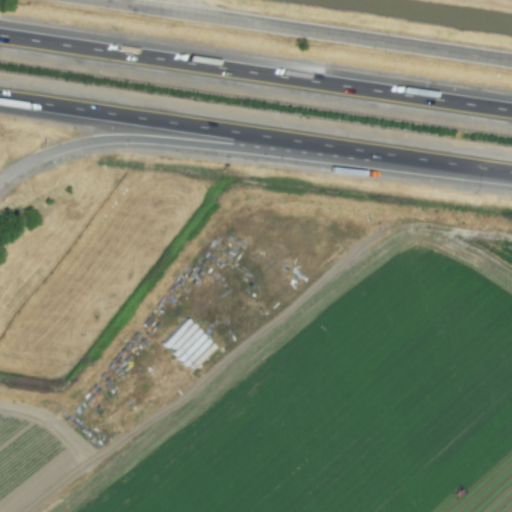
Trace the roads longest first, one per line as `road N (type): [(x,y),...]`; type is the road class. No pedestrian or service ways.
road 1 (motorway): [(0,97),(511,174)]
road 2 (motorway): [(511,109),(0,34)]
road 3 (residential): [(95,0),(511,61)]
road 4 (motorway): [(0,178),(46,154),(109,139),(358,151)]
